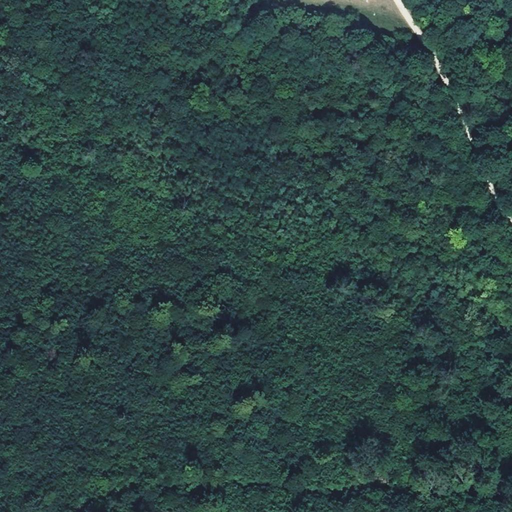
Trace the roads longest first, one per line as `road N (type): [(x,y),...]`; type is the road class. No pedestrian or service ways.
road 1 (track): [(0,143),(191,205),(475,328),(511,360)]
road 2 (track): [(400,0),(460,107),(488,202),(511,230)]
